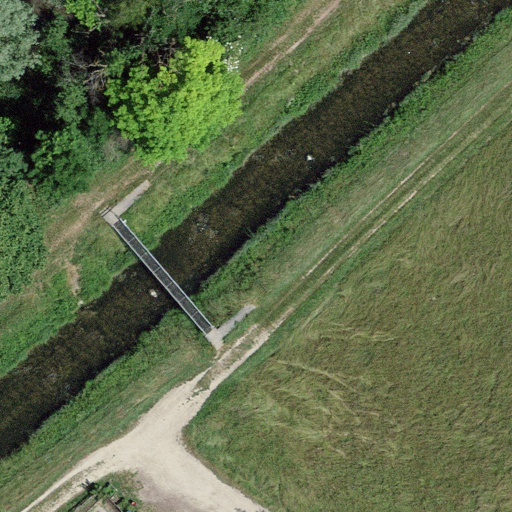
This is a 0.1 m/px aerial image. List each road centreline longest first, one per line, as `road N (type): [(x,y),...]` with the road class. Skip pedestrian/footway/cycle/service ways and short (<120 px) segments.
road 1 (track): [(216,349),(511,66)]
road 2 (track): [(102,210),(335,0)]
road 3 (track): [(38,511),(141,427),(216,349)]
road 4 (track): [(235,511),(141,427)]
